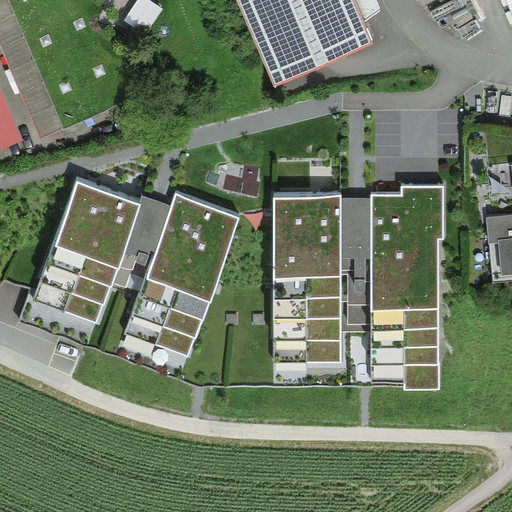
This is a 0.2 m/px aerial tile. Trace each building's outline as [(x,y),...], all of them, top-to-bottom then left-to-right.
[(10,0),(64,129),(136,93),(94,0),(10,0)] [(242,0),(275,75),(374,31),(360,0),(242,0)] [(0,147),(20,140),(0,91),(0,147)] [(139,193),(76,172),(34,294),(97,315),(139,193)] [(400,188),(371,188),(371,385),(438,385),(438,234),(444,234),(444,180),(400,180),(400,188)] [(239,209),(176,186),(146,269),(125,328),(188,350),(239,209)] [(340,355),(339,188),(275,189),(277,356),(340,355)] [(511,210),(490,213),(496,274),(511,272),(511,210)]
